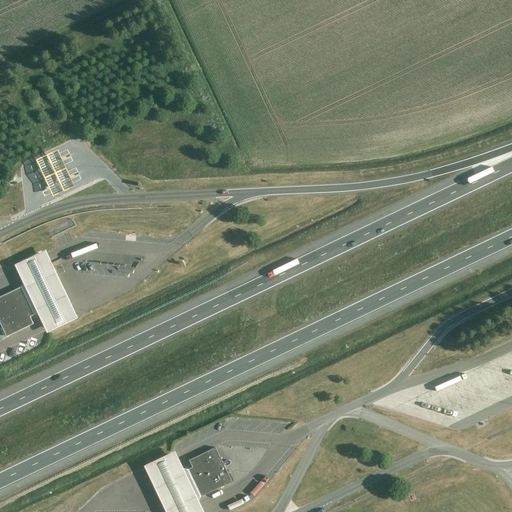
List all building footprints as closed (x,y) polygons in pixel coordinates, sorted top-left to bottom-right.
[(58,154),(37,165),(54,200),(75,190),(58,154)] [(59,248),(83,239),(82,234),(57,244),(59,248)] [(48,252),(16,267),(47,334),(50,333),(79,319),(77,315),(48,252)] [(35,315),(22,288),(0,298),(0,322),(7,337),(33,324),(30,317),(35,315)] [(486,416),(475,421),(478,427),(489,422),(486,416)] [(232,482),(215,448),(189,461),(193,467),(188,470),(201,497),(232,482)] [(201,511),(174,453),(143,467),(163,511),(201,511)] [(364,473),(367,481),(373,479),(369,471),(364,473)]
